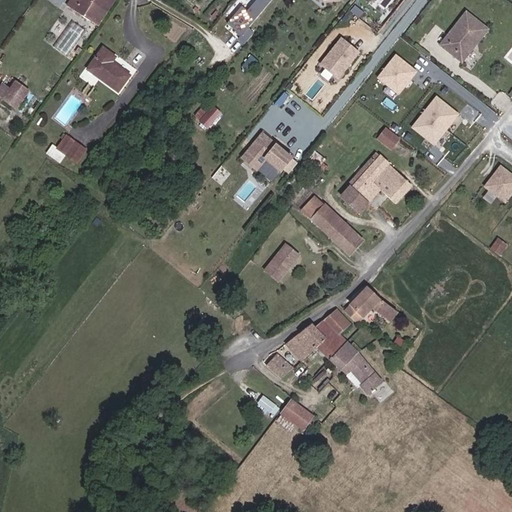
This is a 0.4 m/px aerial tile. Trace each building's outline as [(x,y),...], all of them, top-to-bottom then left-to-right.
[(83,0),(79,7),(103,23),(118,0),(83,0)] [(261,0),(250,14),(244,9),(230,26),(244,38),(241,42),(247,47),(256,36),(251,31),(276,0),(261,0)] [(237,3),(227,13),(231,18),(242,7),(237,3)] [(97,25),(98,24),(72,7),(70,10),(97,25)] [(488,27),(466,11),(448,35),(450,45),(446,50),(454,57),(458,51),(468,58),(476,48),(473,46),(475,42),(478,42),(488,27)] [(440,46),(446,50),(450,45),(448,35),(440,46)] [(360,53),(343,39),(322,65),(339,79),(360,53)] [(115,59),(104,51),(88,73),(119,94),(129,78),(110,65),(115,59)] [(464,64),(468,58),(458,51),(454,57),(464,64)] [(418,71),(397,55),(378,78),(399,95),(418,71)] [(26,99),(39,80),(25,71),(12,89),(26,99)] [(413,128),(434,145),(458,115),(437,98),(413,128)] [(209,129),(225,113),(217,105),(210,112),(204,106),(195,115),(209,129)] [(388,127),(378,139),(393,151),(403,138),(388,127)] [(292,158),(263,133),(248,152),(243,157),(259,171),(268,160),(281,171),(292,158)] [(75,167),(85,155),(66,140),(57,152),(75,167)] [(369,173),(382,158),(380,156),(366,171),(369,173)] [(355,188),(347,198),(362,212),(381,191),(396,204),(412,187),(382,158),(369,173),(355,188)] [(511,194),(511,173),(502,166),(486,186),(507,201),(511,194)] [(355,188),(369,173),(366,171),(353,186),(355,188)] [(344,196),(347,198),(355,188),(353,186),(344,196)] [(326,204),(318,196),(304,211),(312,219),(326,204)] [(364,240),(326,204),(312,219),(350,256),(364,240)] [(303,255),(289,243),(267,269),(281,281),(303,255)] [(392,321),(399,311),(370,286),(345,311),(356,323),(361,319),(374,308),(392,321)] [(324,322),(341,337),(353,327),(337,311),(324,322)] [(359,389),(369,398),(384,382),(363,358),(341,337),(324,322),(317,328),(327,339),(317,347),(347,377),(352,373),(363,385),(359,389)] [(313,350),(317,347),(327,339),(317,328),(315,326),(300,337),(313,350)] [(301,360),(313,350),(300,337),(290,344),(301,360)] [(292,369),(279,356),(271,364),(284,377),(292,369)] [(268,412),(269,411),(274,416),(281,409),(267,395),(259,403),(268,412)] [(296,423),(307,432),(311,427),(307,424),(314,416),(294,400),(283,413),(284,414),(279,421),(291,430),(296,423)]
